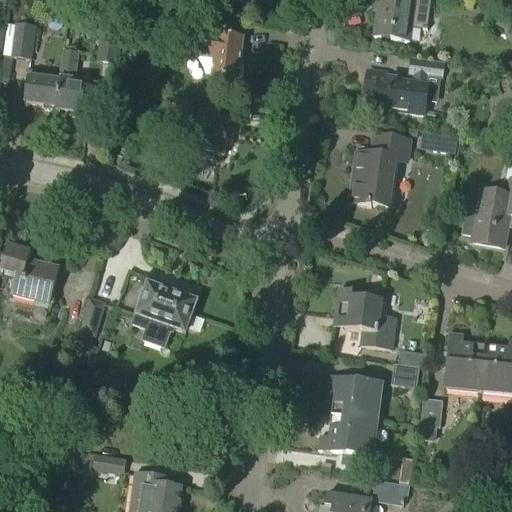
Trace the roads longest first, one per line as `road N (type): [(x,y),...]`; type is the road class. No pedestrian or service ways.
road 1 (residential): [(284,250),(137,194),(0,165)]
road 2 (residential): [(247,511),(284,250)]
road 3 (residential): [(284,250),(319,0)]
